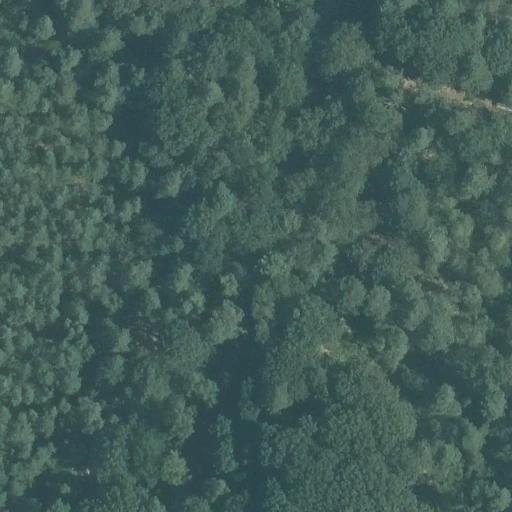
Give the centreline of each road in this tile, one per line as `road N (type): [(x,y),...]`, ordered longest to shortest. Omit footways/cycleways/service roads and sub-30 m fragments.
road 1 (tertiary): [(180,511),(334,0)]
road 2 (track): [(511,116),(399,75),(331,15)]
road 3 (track): [(266,30),(138,0)]
